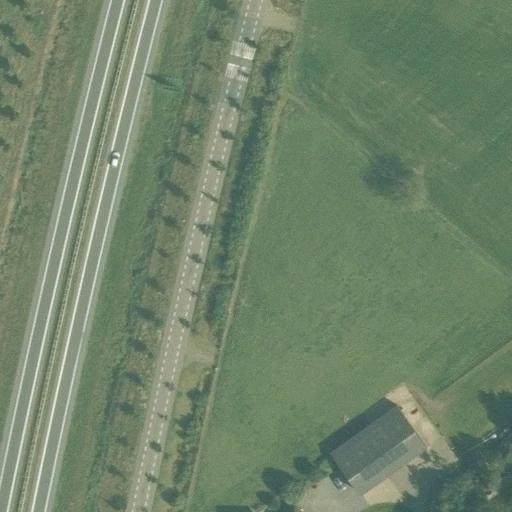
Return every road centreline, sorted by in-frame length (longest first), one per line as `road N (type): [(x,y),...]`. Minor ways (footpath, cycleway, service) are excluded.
road 1 (trunk): [(120,0),(21,396),(0,511)]
road 2 (trunk): [(39,511),(157,0)]
road 3 (secondary): [(256,0),(139,511)]
